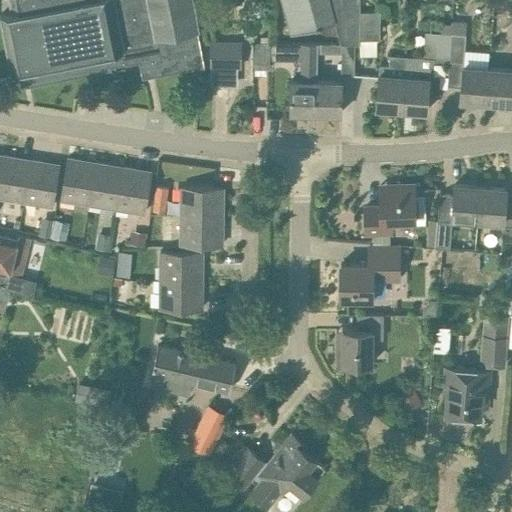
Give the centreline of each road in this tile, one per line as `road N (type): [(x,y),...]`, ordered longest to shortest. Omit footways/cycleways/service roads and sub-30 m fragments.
road 1 (residential): [(511,484),(385,434),(309,373),(299,341),(300,154)]
road 2 (residential): [(300,154),(0,116)]
road 3 (residential): [(511,142),(300,154)]
